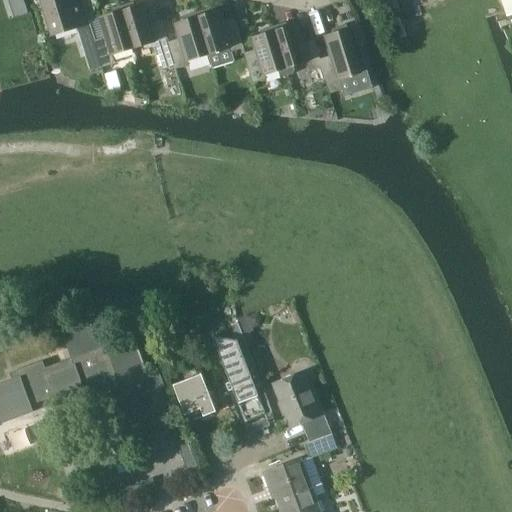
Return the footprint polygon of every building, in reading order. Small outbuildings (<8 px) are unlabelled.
[(4,0),(15,33),(32,28),(23,0),(4,0)] [(78,29),(83,44),(91,71),(102,68),(94,41),(95,41),(85,6),(73,10),(70,0),(41,0),(53,37),(78,29)] [(395,0),(382,0),(388,14),(393,12),(394,15),(400,12),(395,0)] [(511,0),(501,0),(507,17),(511,15),(511,0)] [(168,42),(170,42),(163,20),(151,23),(145,4),(136,7),(134,3),(121,6),(134,50),(155,43),(164,70),(176,66),(168,42)] [(113,56),(134,50),(121,6),(108,10),(109,15),(100,18),(106,37),(95,41),(94,41),(102,68),(116,64),(113,56)] [(209,8),(196,12),(209,56),(213,68),(235,62),(232,52),(243,49),(254,83),(266,79),(266,76),(279,72),(280,75),(284,77),(289,76),(274,26),(261,30),(262,35),(253,38),(256,49),(246,53),(236,19),(223,22),(220,10),(211,13),(209,8)] [(168,42),(176,66),(176,69),(177,69),(189,65),(188,62),(209,56),(196,12),(183,16),(185,21),(175,24),(180,38),(170,42),(168,42)] [(399,17),(383,23),(390,42),(406,37),(401,23),(399,17)] [(321,60),(321,59),(315,40),(303,43),(297,24),(288,27),(286,22),(274,26),(289,76),(293,74),(295,70),(294,67),(308,63),(311,71),(322,67),(320,60),(321,60)] [(322,67),(332,99),(342,96),(340,91),(342,90),(344,97),(372,88),(366,71),(361,72),(357,58),(363,56),(359,42),(353,43),(347,25),(333,29),(335,34),(326,37),(331,56),(321,59),(321,60),(320,60),(322,67)] [(164,86),(179,81),(175,69),(160,74),(164,86)] [(0,424),(1,424),(33,412),(31,406),(55,397),(60,410),(87,400),(98,431),(144,414),(139,399),(149,395),(148,393),(165,387),(164,386),(159,372),(149,376),(149,375),(136,343),(109,353),(97,319),(62,332),(72,358),(45,368),(43,361),(10,373),(13,380),(0,384),(0,424)] [(234,340),(213,337),(231,383),(233,389),(246,422),(266,415),(272,413),(238,323),(232,326),(236,336),(235,340),(234,340)] [(311,444),(333,435),(324,413),(321,415),(304,373),(274,385),(291,427),(302,423),(310,443),(311,444)] [(188,423),(217,412),(202,375),(174,385),(188,423)] [(311,444),(310,443),(305,445),(310,458),(338,448),(333,435),(311,444)] [(282,508),(315,496),(302,460),(265,473),(271,489),(275,488),(282,508)] [(320,511),(315,496),(282,508),(283,511),(320,511)]
